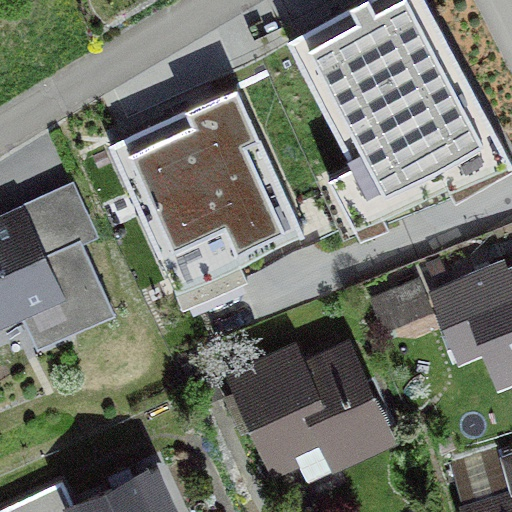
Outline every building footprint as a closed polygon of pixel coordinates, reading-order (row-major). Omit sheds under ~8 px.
[(416,0),(374,0),(307,35),(385,181),(485,128),(416,0)] [(187,114),(130,141),(174,233),(225,208),(239,238),(286,216),(246,132),(258,126),(234,76),(181,101),(187,114)] [(90,188),(0,228),(0,317),(80,281),(68,253),(111,234),(90,188)] [(511,273),(509,275),(504,264),(435,293),(449,329),(442,332),(453,359),(485,346),(497,375),(511,368),(511,273)] [(398,439),(352,332),(306,352),(297,331),(221,364),(269,473),(326,448),(334,467),(398,439)] [(61,479),(0,508),(0,511),(186,511),(161,461),(73,504),(61,479)] [(462,511),(511,511),(511,485),(459,501),(462,511)]
